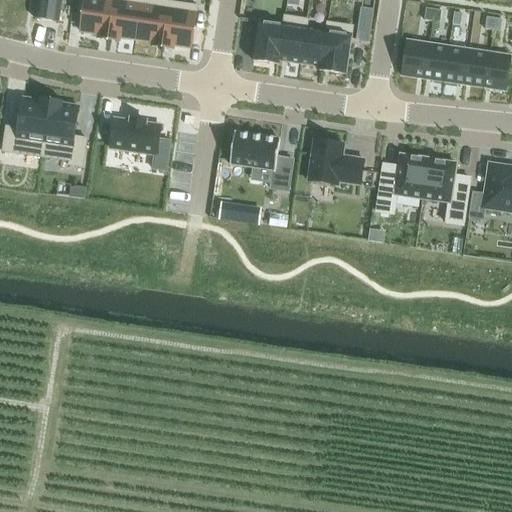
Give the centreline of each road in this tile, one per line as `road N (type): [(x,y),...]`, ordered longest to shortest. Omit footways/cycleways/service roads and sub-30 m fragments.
road 1 (residential): [(215,90),(511,125)]
road 2 (residential): [(0,48),(215,90)]
road 3 (residential): [(215,90),(196,215)]
